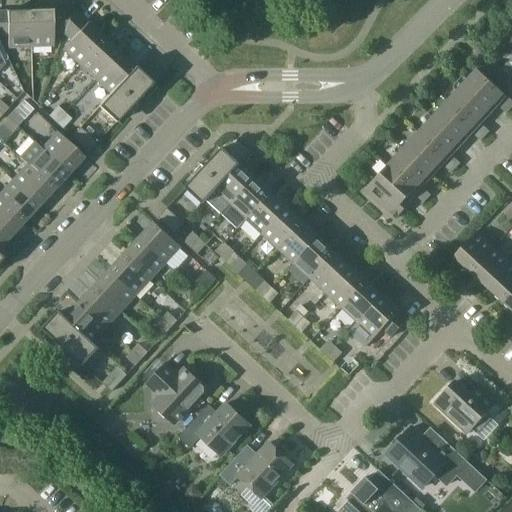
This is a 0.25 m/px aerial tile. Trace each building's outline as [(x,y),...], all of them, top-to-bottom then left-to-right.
[(30,14),(32,48),(54,47),(54,35),(63,34),(72,10),(38,11),(39,14),(30,14)] [(72,10),(63,34),(64,34),(72,41),(63,50),(80,66),(103,41),(96,35),(98,33),(73,10),(72,10)] [(0,12),(0,36),(8,36),(9,49),(32,48),(30,14),(21,15),(21,12),(0,12)] [(103,41),(80,66),(96,80),(121,54),(111,45),(109,47),(103,41)] [(121,54),(96,80),(111,94),(112,95),(135,70),(134,69),(128,64),(130,62),(121,54)] [(511,78),(511,77),(511,66),(508,63),(502,69),(511,78)] [(116,124),(123,116),(128,111),(131,114),(138,106),(135,103),(153,83),(136,67),(134,69),(135,70),(112,95),(111,94),(98,107),(116,124)] [(400,203),(401,205),(503,94),(477,70),(375,181),(379,184),(382,188),(386,191),(389,194),(393,197),(396,200),(400,203)] [(48,98),(43,104),(46,107),(51,101),(48,98)] [(0,111),(3,115),(10,108),(0,99),(0,111)] [(506,113),(511,109),(504,103),(500,108),(506,113)] [(56,123),(65,114),(58,107),(49,116),(56,123)] [(8,118),(18,127),(24,121),(14,112),(8,118)] [(65,114),(56,123),(63,129),(71,120),(65,114)] [(18,127),(8,118),(2,125),(12,134),(18,127)] [(483,126),(479,131),(485,136),(489,132),(483,126)] [(88,127),(84,131),(89,136),(93,132),(88,127)] [(88,153),(97,144),(80,128),(72,138),(88,153)] [(481,141),(485,136),(479,131),(475,135),(481,141)] [(84,157),(57,132),(42,149),(69,174),(78,164),(76,162),(80,157),(82,159),(84,157)] [(198,175),(193,181),(186,188),(203,205),(207,200),(216,191),(215,190),(238,165),(239,166),(241,164),(223,148),(205,168),(202,165),(195,173),(198,175)] [(69,174),(42,149),(27,165),(52,188),(58,181),(60,183),(69,174)] [(454,158),(450,162),(456,168),(460,164),(454,158)] [(452,173),(456,168),(450,162),(446,167),(452,173)] [(52,188),(27,165),(13,181),(40,206),(48,196),(46,195),(52,188)] [(223,214),(256,178),(247,170),(245,172),(239,166),(238,165),(215,190),(216,191),(207,200),(223,214)] [(238,228),(246,220),(270,195),(263,189),(265,187),(256,178),(223,214),(238,228)] [(40,206),(13,181),(0,195),(0,198),(23,220),(28,214),(30,216),(40,206)] [(366,191),(370,194),(379,184),(375,181),(366,191)] [(382,188),(379,184),(370,194),(373,197),(382,188)] [(373,197),(377,201),(386,191),(382,188),(373,197)] [(425,190),(421,194),(427,200),(431,195),(425,190)] [(386,191),(377,201),(380,204),(389,194),(386,191)] [(393,197),(389,194),(380,204),(384,207),(393,197)] [(423,205),(427,200),(421,194),(417,199),(423,205)] [(270,195),(246,220),(262,235),(287,208),(278,199),(276,201),(270,195)] [(396,200),(393,197),(384,207),(387,210),(396,200)] [(23,220),(0,198),(0,228),(10,237),(19,228),(17,226),(23,220)] [(396,200),(387,210),(391,213),(400,203),(396,200)] [(287,208),(262,235),(278,249),(301,225),(295,219),(297,217),(287,208)] [(168,226),(177,217),(168,209),(159,218),(168,226)] [(177,217),(168,226),(176,233),(184,224),(177,217)] [(182,247),(155,223),(154,224),(156,226),(150,232),(148,230),(139,239),(166,264),(182,247)] [(301,225),(278,249),(294,264),(319,238),(309,228),(307,231),(301,225)] [(10,237),(0,228),(0,246),(1,247),(10,237)] [(192,248),(200,239),(193,233),(185,242),(192,248)] [(471,272),(494,248),(478,233),(455,257),(471,272)] [(319,238),(294,264),(310,279),(333,255),(327,248),(329,246),(319,238)] [(127,257),(152,280),(166,264),(139,239),(131,249),(133,251),(127,257)] [(200,239),(192,248),(198,254),(207,245),(200,239)] [(487,287),(510,262),(494,248),(471,272),(487,287)] [(204,260),(212,267),(220,259),(212,251),(204,260)] [(225,262),(231,268),(240,258),(234,252),(225,262)] [(333,255),(310,279),(326,294),(351,267),(342,258),(340,260),(333,255)] [(111,271),(137,296),(152,280),(127,257),(121,263),(119,261),(111,271)] [(231,268),(239,275),(247,265),(240,258),(231,268)] [(503,301),(511,291),(511,264),(510,262),(487,287),(503,301)] [(351,267),(326,294),(342,308),(365,284),(358,278),(361,275),(351,267)] [(98,289),(122,312),(137,296),(111,271),(102,280),(104,282),(98,289)] [(191,287),(201,296),(207,290),(197,281),(191,287)] [(263,297),(272,288),(266,282),(257,292),(263,297)] [(365,284),(342,308),(358,323),(383,297),(373,287),(371,289),(365,284)] [(201,296),(191,287),(185,294),(195,303),(201,296)] [(272,288),(263,297),(270,304),(279,294),(272,288)] [(122,312),(98,289),(92,295),(90,293),(81,303),(108,328),(122,312)] [(511,309),(511,291),(503,301),(511,309)] [(383,297),(358,323),(375,339),(383,329),(392,337),(408,320),(398,311),(396,312),(390,307),(392,305),(383,297)] [(108,328),(81,303),(73,312),(75,314),(70,320),(69,321),(93,344),(94,343),(108,328)] [(71,354),(76,358),(84,366),(100,349),(94,343),(93,344),(69,321),(70,320),(61,312),(44,329),(64,347),(61,351),(68,357),(71,354)] [(295,327),(304,318),(297,312),(289,321),(295,327)] [(162,320),(171,328),(178,321),(169,313),(162,320)] [(304,318),(295,327),(302,334),(311,324),(304,318)] [(171,328),(162,320),(156,326),(165,334),(171,328)] [(327,356),(335,347),(329,341),(320,350),(327,356)] [(133,351),(142,360),(148,353),(139,344),(133,351)] [(335,347),(327,356),(334,363),(342,354),(335,347)] [(142,360),(133,351),(127,358),(136,367),(142,360)] [(177,423),(205,392),(205,387),(185,369),(180,375),(167,363),(148,384),(161,395),(154,403),(160,408),(160,412),(166,418),(170,417),(177,423)] [(118,367),(103,384),(113,392),(128,376),(118,367)] [(493,418),(504,406),(480,384),(470,395),(455,382),(436,402),(470,434),(488,414),(493,418)] [(222,456),(251,425),(228,403),(214,418),(206,410),(180,437),(191,448),(202,437),(222,456)] [(453,466),(463,455),(438,433),(430,443),(412,427),(391,451),(402,461),(399,463),(426,487),(448,462),(453,466)] [(263,498),(294,465),(270,443),(254,461),(243,452),(222,475),(232,485),(240,476),(263,498)] [(416,511),(421,507),(385,473),(375,484),(367,476),(346,499),(349,501),(338,511),(416,511)] [(190,486),(183,494),(193,504),(203,494),(194,486),(190,486)] [(211,504),(208,509),(209,511),(221,511),(219,505),(215,503),(211,504)]
